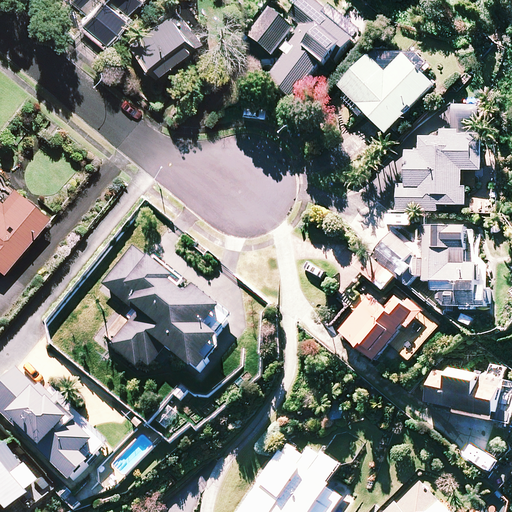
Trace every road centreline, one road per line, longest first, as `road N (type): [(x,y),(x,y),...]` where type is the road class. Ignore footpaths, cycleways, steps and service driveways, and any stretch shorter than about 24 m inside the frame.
road 1 (residential): [(242,185),(175,162),(0,26)]
road 2 (unknown): [(137,135),(0,330)]
